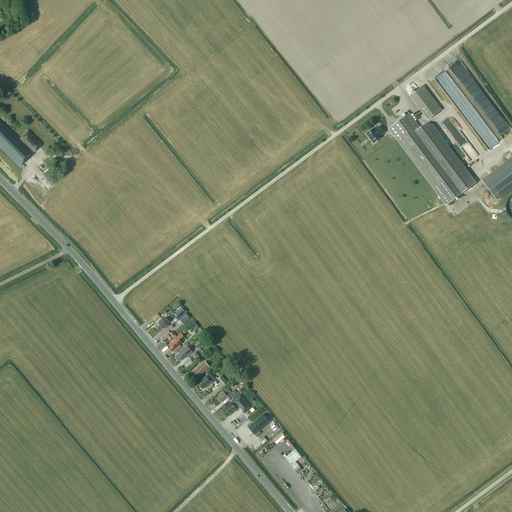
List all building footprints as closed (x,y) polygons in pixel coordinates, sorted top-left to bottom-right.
[(441,110),(423,85),(409,96),(428,120),(441,110)] [(483,88),(473,95),(484,111),(491,106),(493,108),(496,106),(493,103),(483,88)] [(407,115),(388,129),(446,205),(467,189),(409,113),(407,115)] [(42,144),(28,130),(20,139),(4,123),(2,125),(0,123),(0,147),(20,166),(42,144)] [(373,129),(366,134),(374,144),(376,142),(378,141),(378,140),(380,139),(379,137),(385,132),(381,126),(374,130),(373,129)] [(511,157),(482,180),(497,200),(511,188),(511,157)] [(179,319),(186,313),(182,308),(175,314),(179,319)] [(183,324),(190,318),(186,313),(179,319),(183,324)] [(166,318),(164,320),(163,319),(159,322),(160,322),(155,326),(160,331),(163,328),(164,329),(169,325),(168,324),(170,322),(166,318)] [(193,331),(197,328),(197,327),(198,325),(195,322),(189,327),(193,331)] [(166,343),(173,338),(176,337),(175,335),(172,332),(170,334),(168,332),(161,337),(163,339),(161,340),(164,343),(165,342),(166,343)] [(182,343),(179,340),(184,336),(181,333),(170,343),(172,344),(169,347),(170,348),(169,349),(172,352),(173,351),(174,353),(181,347),(180,345),(182,343)] [(192,352),(190,349),(191,348),(188,345),(179,352),(180,353),(175,357),(179,362),(184,358),(184,359),(192,352)] [(198,359),(202,355),(201,354),(203,352),(200,349),(194,354),(198,359)] [(210,367),(208,365),(210,364),(209,362),(207,363),(205,362),(194,371),(191,373),(192,374),(191,376),(194,379),(195,377),(196,379),(199,376),(210,367)] [(198,384),(203,390),(212,382),(207,375),(198,384)] [(224,387),(228,383),(221,376),(217,379),(224,387)] [(237,393),(234,390),(231,393),(229,390),(227,391),(226,390),(224,392),(212,401),(217,406),(228,397),(230,399),(237,393)] [(239,406),(245,414),(251,408),(240,394),(227,405),(228,406),(223,411),(228,417),(237,409),(236,408),(239,406)] [(270,422),(263,414),(248,427),(254,435),(270,422)] [(283,432),(275,439),(278,443),(287,436),(283,432)] [(297,449),(291,453),(290,451),(285,454),(292,464),(303,457),(297,449)] [(274,467),(278,464),(274,459),(270,462),(274,467)] [(328,501),(329,501),(327,502),(330,509),(336,505),(333,499),(328,501)]
